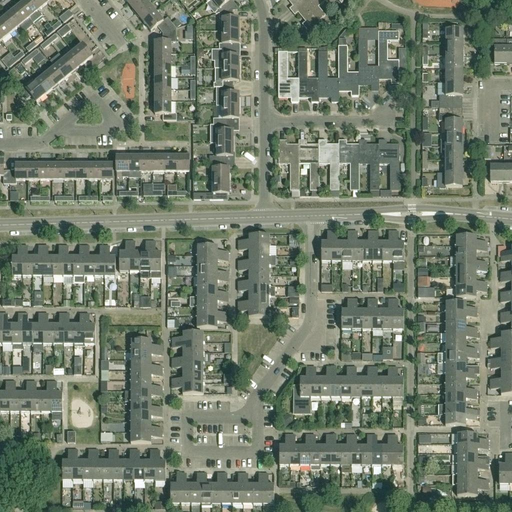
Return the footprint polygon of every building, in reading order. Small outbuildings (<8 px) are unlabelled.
[(27,0),(19,7),(30,19),(39,12),(29,0),(27,0)] [(29,0),(39,12),(48,4),(44,0),(29,0)] [(145,0),(133,0),(129,4),(136,13),(148,4),(145,0)] [(211,0),(212,0),(220,10),(218,12),(220,14),(233,10),(228,3),(231,0),(211,0)] [(295,16),(299,13),(314,0),(313,1),(312,0),(288,0),(294,6),(290,10),(295,16)] [(314,0),(299,13),(307,22),(303,25),(308,32),(319,22),(320,22),(326,17),(319,8),(328,0),(338,0),(341,4),(346,0),(314,0)] [(136,13),(144,23),(156,13),(148,4),(136,13)] [(10,15),(20,27),(30,19),(19,7),(10,15)] [(233,10),(220,14),(220,20),(223,20),(223,32),(239,32),(239,20),(233,20),(233,12),(233,10)] [(69,11),(60,18),(60,19),(64,24),(74,16),(69,11)] [(156,13),(144,23),(151,32),(157,27),(163,35),(176,30),(168,19),(164,22),(156,13)] [(286,23),(295,18),(292,14),(284,19),(286,23)] [(1,22),(11,35),(20,27),(10,15),(1,22)] [(421,25),(435,26),(436,18),(422,17),(421,25)] [(11,35),(1,22),(0,22),(0,40),(2,42),(11,35)] [(52,28),(55,32),(62,26),(59,23),(52,28)] [(72,31),(67,26),(58,33),(58,34),(62,39),(72,31)] [(48,38),(55,32),(52,28),(45,34),(48,38)] [(155,44),(155,55),(171,55),(171,43),(177,43),(176,30),(163,35),(163,43),(155,43),(155,44)] [(446,31),(446,44),(463,44),(463,31),(446,31)] [(220,51),(233,51),(233,45),(239,45),(239,32),(223,32),(223,45),(220,45),(220,51)] [(379,34),(379,69),(379,81),(392,81),(392,86),(399,86),(399,75),(399,69),(399,63),(399,62),(388,62),(388,43),(399,43),(399,33),(379,34)] [(55,35),(49,41),(51,44),(58,39),(55,35)] [(34,43),(36,47),(44,41),(41,37),(34,43)] [(339,40),(339,48),(339,92),(351,92),(351,98),(359,98),(359,87),(359,42),(359,75),(348,75),(348,48),(347,48),(347,40),(339,40)] [(49,41),(41,47),(44,51),(51,44),(49,41)] [(494,66),(506,66),(507,48),(495,48),(495,41),(488,41),(488,53),(494,53),(494,66)] [(379,81),(379,69),(368,69),(368,42),(359,42),(359,87),(372,87),(372,92),(379,92),(379,81)] [(29,53),(36,47),(34,43),(26,49),(29,53)] [(446,44),(446,58),(463,58),(463,44),(446,44)] [(74,52),(84,65),(93,57),(83,45),(74,52)] [(319,54),(320,99),(332,99),(332,104),(339,104),(339,92),(339,48),(339,80),(328,80),(328,48),(323,49),(319,50),(319,54)] [(299,54),(299,99),(312,99),(312,104),(319,104),(319,99),(320,99),(319,54),(319,80),(308,80),(308,54),(307,54),(307,50),(299,50),(299,54)] [(30,56),(33,60),(40,54),(37,51),(30,56)] [(223,70),(239,70),(239,57),(233,57),(233,51),(220,51),(213,51),(213,62),(223,62),(223,70)] [(84,65),(74,52),(64,60),(74,72),(84,65)] [(22,53),(15,59),(18,62),(25,56),(22,53)] [(300,104),(299,99),(299,54),(299,80),(288,80),(288,54),(279,54),(279,100),(292,100),(292,104),(300,104)] [(155,67),(171,67),(171,55),(155,55),(155,67)] [(25,66),(33,60),(30,56),(22,62),(25,66)] [(446,67),(445,57),(432,58),(432,68),(446,67)] [(446,58),(446,70),(463,71),(463,58),(446,58)] [(15,59),(8,65),(10,68),(18,62),(15,59)] [(64,60),(55,68),(65,80),(74,72),(64,60)] [(155,67),(155,79),(171,79),(171,67),(155,67)] [(46,75),(56,88),(65,80),(55,68),(46,75)] [(216,89),(233,89),(233,83),(239,82),(239,70),(223,70),(218,71),(218,82),(216,82),(216,84),(214,84),(214,89),(216,89)] [(446,70),(446,84),(463,84),(463,71),(446,70)] [(46,75),(36,83),(46,95),(56,88),(46,75)] [(156,91),(171,91),(171,79),(155,79),(156,91)] [(19,90),(27,101),(32,97),(37,103),(46,95),(36,83),(27,91),(23,87),(19,90)] [(440,97),(440,103),(453,103),(453,97),(463,98),(463,84),(446,84),(446,97),(440,97)] [(223,107),(240,107),(239,94),(233,94),(233,89),(216,89),(220,89),(220,95),(223,95),(223,107)] [(156,91),(156,103),(171,103),(171,91),(156,91)] [(474,114),(474,102),(465,102),(465,114),(474,114)] [(156,103),(156,115),(163,115),(163,122),(177,122),(177,115),(176,115),(176,104),(171,104),(171,103),(156,103)] [(240,107),(223,107),(223,120),(214,120),(214,126),(228,126),(228,120),(240,120),(240,107)] [(446,122),(446,135),(463,135),(463,122),(453,122),(453,110),(440,110),(440,122),(446,122)] [(228,126),(214,126),(214,133),(217,133),(217,145),(234,145),(234,132),(228,132),(228,126)] [(463,135),(446,135),(446,143),(441,143),(441,148),(463,148),(463,135)] [(300,193),(299,166),(300,166),(299,142),(299,147),(287,147),(287,142),(279,142),(279,166),(291,166),(291,193),(300,193)] [(319,142),(319,147),(307,147),(307,142),(299,142),(300,166),(311,166),(311,192),(313,192),(313,198),(319,198),(319,192),(319,166),(320,166),(319,142)] [(340,165),(340,142),(339,142),(339,147),(327,147),(327,142),(319,142),(320,166),(331,166),(331,192),(340,192),(339,165),(340,165)] [(360,165),(359,147),(347,147),(347,142),(340,142),(340,165),(351,165),(351,192),(359,192),(359,165),(360,165)] [(367,142),(359,142),(359,147),(360,165),(371,165),(371,192),(380,192),(379,165),(380,165),(380,142),(379,142),(379,147),(367,147),(367,142)] [(380,142),(380,165),(391,165),(391,192),(400,192),(400,146),(387,146),(387,142),(380,142)] [(234,145),(217,145),(217,158),(210,158),(210,164),(224,163),(224,158),(234,158),(234,145)] [(446,155),(446,162),(463,162),(463,148),(441,148),(441,155),(446,155)] [(129,173),(129,157),(117,157),(117,173),(123,173),(123,178),(129,178),(129,173)] [(129,157),(129,173),(141,173),(141,157),(129,157)] [(141,157),(141,173),(153,173),(153,157),(141,157)] [(153,157),(153,173),(165,173),(165,157),(153,157)] [(165,157),(165,173),(178,173),(177,157),(165,157)] [(190,173),(190,157),(177,157),(178,173),(190,173)] [(4,162),(0,161),(0,177),(4,178),(4,185),(10,185),(10,172),(4,172),(4,162)] [(446,162),(446,175),(462,175),(463,162),(446,162)] [(224,170),(224,163),(210,164),(210,170),(213,170),(213,182),(229,182),(229,170),(224,170)] [(10,172),(10,185),(16,185),(16,182),(28,182),(28,166),(16,166),(16,172),(10,172)] [(40,166),(28,166),(28,182),(41,182),(40,166)] [(40,166),(41,182),(53,182),(53,166),(40,166)] [(65,166),(53,166),(53,182),(65,182),(65,166)] [(65,166),(65,182),(77,181),(77,166),(65,166)] [(89,166),(77,166),(77,181),(89,181),(89,166)] [(89,166),(89,181),(101,181),(101,166),(89,166)] [(113,166),(101,166),(101,181),(113,181),(113,166)] [(490,184),(504,184),(504,167),(491,167),(490,184)] [(462,189),(462,175),(446,175),(437,175),(437,190),(446,190),(446,189),(462,189)] [(223,195),(229,195),(229,182),(213,182),(213,195),(210,195),(210,201),(223,201),(223,195)] [(144,193),(144,197),(153,197),(153,193),(153,187),(149,187),(149,193),(144,193)] [(322,264),(333,264),(333,243),(333,233),(328,233),(328,243),(322,243),(322,264)] [(338,233),(333,233),(333,243),(333,264),(343,264),(343,244),(338,244),(338,233)] [(348,244),(343,244),(343,264),(353,264),(353,243),(354,233),(349,233),(348,244)] [(363,264),(364,244),(358,244),(358,233),(354,233),(353,243),(353,264),(363,264)] [(369,244),(364,244),(363,264),(374,264),(374,243),(374,233),(369,233),(369,244)] [(384,264),(384,244),(378,244),(378,233),(374,233),(374,243),(374,264),(384,264)] [(389,244),(384,244),(384,264),(394,264),(394,243),(394,233),(389,233),(389,244)] [(394,271),(405,271),(405,243),(399,243),(399,233),(394,233),(394,243),(394,264),(394,271)] [(239,242),(239,247),(270,247),(270,237),(249,237),(249,242),(239,242)] [(457,237),(457,248),(488,248),(488,243),(477,243),(477,238),(457,237)] [(131,274),(131,243),(126,243),(126,253),(120,253),(120,274),(131,274)] [(136,243),(131,243),(131,274),(141,274),(141,254),(136,254),(136,243)] [(151,280),(151,243),(146,243),(146,254),(141,254),(141,274),(141,280),(151,280)] [(156,243),(151,243),(151,280),(162,280),(162,253),(156,253),(156,243)] [(13,278),(23,278),(24,247),(19,247),(19,257),(13,257),(13,278)] [(23,278),(34,278),(34,258),(28,258),(28,247),(24,247),(23,278)] [(34,278),(44,278),(44,247),(39,247),(39,258),(34,258),(34,278)] [(44,247),(44,278),(54,278),(54,258),(49,258),(49,247),(44,247)] [(54,278),(64,278),(64,247),(59,247),(59,258),(54,258),(54,278)] [(69,247),(64,247),(64,278),(64,285),(74,285),(74,284),(75,278),(75,258),(69,258),(69,247)] [(85,285),(85,278),(85,247),(80,247),(80,258),(75,258),(75,278),(74,284),(85,285)] [(90,258),(90,247),(85,247),(85,278),(95,278),(95,258),(90,258)] [(95,278),(105,278),(105,247),(101,247),(101,258),(95,258),(95,278)] [(110,258),(110,247),(105,247),(105,278),(116,279),(116,258),(110,258)] [(239,247),(239,252),(250,252),(250,258),(270,258),(270,247),(239,247)] [(501,258),(511,258),(511,247),(511,248),(511,253),(501,253),(501,258)] [(229,258),(229,253),(218,253),(218,248),(198,248),(198,258),(229,258)] [(457,258),(477,258),(477,253),(488,253),(488,248),(457,248),(457,258)] [(229,263),(229,258),(198,258),(198,269),(218,269),(218,263),(229,263)] [(274,258),(270,258),(250,258),(250,263),(239,263),(239,268),(270,268),(274,268),(274,258)] [(457,258),(457,268),(488,269),(488,264),(477,263),(477,258),(457,258)] [(239,268),(239,273),(250,273),(250,278),(270,278),(270,268),(239,268)] [(457,268),(457,279),(477,279),(477,273),(488,273),(488,269),(457,268)] [(218,269),(198,269),(198,279),(229,279),(229,274),(218,274),(218,269)] [(239,283),(239,288),(270,288),(270,278),(250,278),(250,283),(239,283)] [(229,284),(229,279),(198,279),(198,289),(218,289),(218,284),(229,284)] [(431,289),(431,279),(418,279),(419,289),(431,289)] [(457,279),(456,289),(488,289),(488,284),(477,284),(477,279),(457,279)] [(239,288),(239,293),(250,293),(250,298),(270,298),(276,298),(276,288),(270,288),(239,288)] [(299,288),(291,288),(291,299),(299,298),(299,288)] [(218,289),(198,289),(198,299),(229,299),(229,294),(218,294),(218,289)] [(456,299),(477,300),(477,294),(488,294),(488,289),(456,289),(456,299)] [(239,304),(239,309),(270,309),(270,298),(250,298),(250,304),(239,304)] [(141,309),(151,309),(151,299),(141,299),(141,309)] [(229,304),(229,299),(198,299),(198,309),(218,309),(218,304),(229,304)] [(353,332),(353,301),(348,301),(348,311),(342,311),(342,332),(353,332)] [(358,301),(353,301),(353,332),(363,332),(363,312),(358,312),(358,301)] [(373,332),(373,301),(368,301),(368,312),(363,312),(363,332),(373,332)] [(378,301),(373,301),(373,332),(384,332),(384,312),(378,312),(378,301)] [(394,332),(394,301),(389,301),(389,312),(384,312),(384,332),(394,332)] [(399,301),(394,301),(394,332),(404,332),(404,311),(399,311),(399,301)] [(446,304),(446,314),(478,315),(478,310),(467,310),(467,304),(446,304)] [(229,320),(229,315),(217,315),(218,309),(198,309),(198,319),(229,320)] [(239,309),(239,313),(249,313),(249,319),(270,319),(270,309),(239,309)] [(446,324),(466,325),(466,320),(478,320),(478,315),(446,314),(446,324)] [(3,346),(13,346),(13,326),(8,326),(8,315),(3,315),(3,346)] [(23,352),(24,346),(24,315),(19,315),(19,326),(13,326),(13,346),(13,352),(23,352)] [(24,346),(34,346),(34,326),(29,326),(29,315),(24,315),(24,346)] [(34,346),(44,346),(44,315),(39,315),(39,326),(34,326),(34,346)] [(44,346),(54,346),(54,326),(49,326),(49,315),(44,315),(44,346)] [(54,346),(65,346),(65,315),(60,315),(60,326),(54,326),(54,346)] [(65,346),(75,346),(75,326),(70,326),(70,315),(65,315),(65,346)] [(75,346),(85,346),(85,315),(80,315),(80,326),(75,326),(75,346)] [(96,346),(96,326),(90,326),(90,315),(85,315),(85,346),(96,346)] [(229,324),(229,320),(198,319),(198,330),(218,330),(218,324),(229,324)] [(511,319),(501,319),(501,324),(511,324),(511,330),(511,319)] [(446,324),(446,334),(478,335),(478,330),(466,330),(466,325),(446,324)] [(173,340),(173,345),(182,344),(204,344),(204,334),(183,334),(183,340),(173,340)] [(446,334),(446,345),(466,345),(466,340),(478,340),(478,335),(446,334)] [(511,334),(502,334),(502,340),(491,340),(491,345),(511,345),(511,334)] [(152,342),(132,342),(132,352),(163,352),(163,348),(152,347),(152,342)] [(184,354),(204,355),(204,344),(182,344),(173,345),(173,350),(184,350),(184,354)] [(446,355),(478,355),(478,351),(466,351),(466,345),(446,345),(446,355)] [(511,355),(511,345),(491,345),(491,350),(502,350),(502,355),(511,355)] [(86,355),(86,347),(77,347),(77,355),(86,355)] [(393,361),(393,349),(383,348),(383,361),(393,361)] [(163,357),(163,352),(132,352),(132,362),(152,362),(152,357),(163,357)] [(173,360),(173,365),(182,365),(204,365),(204,355),(184,354),(184,360),(173,360)] [(446,355),(446,365),(466,365),(466,360),(478,360),(478,356),(478,355),(446,355)] [(511,365),(511,355),(502,355),(502,361),(491,361),(491,365),(488,365),(488,366),(511,365)] [(152,362),(132,362),(132,373),(163,373),(163,368),(152,368),(152,362)] [(173,365),(173,370),(183,370),(183,375),(204,375),(204,365),(182,365),(173,365)] [(446,368),(446,376),(477,376),(480,376),(480,369),(469,369),(468,370),(466,370),(466,365),(446,365),(446,368)] [(511,365),(488,366),(488,369),(491,369),(491,370),(502,370),(502,376),(511,375),(511,365)] [(428,366),(418,366),(418,376),(428,376),(428,366)] [(294,388),(294,406),(294,417),(311,417),(311,400),(311,369),(306,369),(306,380),(300,380),(300,388),(294,388)] [(311,400),(321,400),(321,380),(316,380),(316,369),(311,369),(311,400)] [(321,400),(331,400),(331,369),(326,369),(326,380),(321,380),(321,400)] [(331,400),(341,400),(341,380),(336,380),(336,369),(331,369),(331,400)] [(347,380),(341,380),(341,400),(352,400),(352,369),(347,369),(347,380)] [(352,400),(362,400),(362,380),(356,380),(356,369),(352,369),(352,400)] [(362,400),(372,400),(372,369),(367,369),(367,380),(362,380),(362,400)] [(377,369),(372,369),(372,400),(383,400),(383,380),(377,380),(377,369)] [(388,380),(383,380),(383,400),(393,400),(393,369),(388,369),(388,380)] [(398,369),(393,369),(393,400),(403,400),(403,380),(398,380),(398,369)] [(163,378),(163,373),(132,373),(132,383),(151,383),(151,378),(163,378)] [(172,380),(172,385),(183,385),(204,385),(204,375),(183,375),(183,380),(172,380)] [(511,375),(502,376),(502,381),(491,381),(491,386),(511,385),(511,375)] [(446,376),(446,386),(466,386),(466,380),(477,380),(477,376),(446,376)] [(1,414),(11,414),(11,383),(7,383),(6,394),(1,394),(1,414)] [(11,383),(11,414),(22,414),(22,394),(16,394),(16,383),(11,383)] [(22,414),(32,414),(32,383),(27,383),(27,394),(22,394),(22,414)] [(37,383),(32,383),(32,414),(42,414),(42,394),(37,394),(37,383)] [(42,414),(52,414),(53,383),(48,383),(48,394),(42,394),(42,414)] [(52,414),(63,414),(63,393),(57,393),(57,383),(53,383),(52,414)] [(151,388),(151,383),(132,383),(132,393),(162,393),(162,388),(151,388)] [(183,396),(204,396),(204,385),(183,385),(172,385),(172,390),(183,390),(183,396)] [(511,396),(511,385),(491,386),(491,391),(501,391),(501,396),(511,396)] [(446,386),(446,396),(477,396),(477,391),(466,391),(466,386),(446,386)] [(162,398),(162,393),(132,393),(125,393),(125,403),(132,403),(151,403),(151,398),(162,398)] [(446,406),(465,406),(466,401),(476,401),(477,396),(446,396),(446,406)] [(151,409),(151,403),(132,403),(132,414),(162,414),(162,409),(151,409)] [(446,406),(446,416),(476,417),(477,412),(465,411),(465,406),(446,406)] [(162,419),(162,414),(132,414),(132,424),(151,424),(151,419),(162,419)] [(373,425),(374,416),(365,416),(365,425),(373,425)] [(446,427),(466,427),(466,421),(476,421),(476,417),(446,416),(446,427)] [(151,429),(151,424),(132,424),(131,434),(162,434),(162,429),(151,429)] [(162,439),(162,434),(131,434),(131,445),(152,445),(152,439),(162,439)] [(457,435),(457,446),(488,446),(488,441),(478,441),(478,435),(457,435)] [(290,467),(290,436),(286,436),(286,447),(280,447),(280,467),(290,467)] [(295,436),(290,436),(290,467),(301,467),(301,447),(295,447),(295,436)] [(311,467),(311,436),(306,436),(306,447),(301,447),(301,467),(311,467)] [(316,436),(311,436),(311,467),(311,472),(321,472),(321,467),(321,447),(316,447),(316,436)] [(331,467),(331,436),(326,436),(326,447),(321,447),(321,467),(331,467)] [(336,436),(331,436),(331,467),(342,468),(342,448),(336,447),(336,436)] [(352,468),(352,436),(347,436),(347,448),(342,448),(342,468),(352,468)] [(357,436),(352,436),(352,468),(362,468),(362,448),(357,448),(357,436)] [(372,468),(372,437),(368,437),(368,448),(362,448),(362,468),(372,468)] [(377,437),(372,437),(372,468),(382,468),(383,448),(377,448),(377,437)] [(393,468),(393,437),(388,437),(388,448),(383,448),(382,468),(393,468)] [(398,437),(393,437),(393,468),(403,468),(403,447),(398,447),(398,437)] [(457,456),(477,456),(477,451),(488,451),(488,446),(457,446),(457,456)] [(62,482),(73,482),(73,451),(68,451),(68,462),(63,462),(62,482)] [(73,482),(83,483),(83,463),(78,463),(78,451),(73,451),(73,482)] [(83,463),(83,483),(94,483),(94,451),(89,451),(89,463),(83,463)] [(94,483),(104,483),(104,463),(98,463),(99,452),(94,451),(94,483)] [(104,483),(114,483),(114,452),(109,452),(109,463),(104,463),(104,483)] [(114,452),(114,483),(124,483),(124,463),(119,463),(119,452),(114,452)] [(124,483),(135,483),(135,452),(130,452),(130,463),(124,463),(124,483)] [(135,452),(135,483),(145,483),(145,463),(140,463),(140,452),(135,452)] [(145,483),(155,483),(155,452),(150,452),(150,463),(145,463),(145,483)] [(155,483),(165,483),(166,483),(166,462),(160,462),(160,452),(155,452),(155,483)] [(509,486),(509,455),(505,455),(504,466),(499,466),(499,486),(509,486)] [(477,459),(477,456),(457,456),(457,466),(488,466),(489,466),(489,458),(478,458),(477,459)] [(457,476),(477,476),(477,471),(488,471),(488,466),(457,466),(457,476)] [(171,506),(182,506),(182,475),(177,475),(177,485),(171,485),(171,506)] [(182,506),(192,506),(192,486),(187,486),(187,475),(182,475),(182,506)] [(192,506),(202,506),(202,475),(197,475),(197,486),(192,486),(192,506)] [(202,506),(212,506),(212,486),(207,486),(207,475),(202,475),(202,506)] [(212,506),(222,506),(222,475),(218,475),(218,486),(212,486),(212,506)] [(222,506),(233,506),(233,486),(227,486),(227,475),(222,475),(222,506)] [(233,506),(243,506),(243,475),(238,475),(238,486),(233,486),(233,506)] [(243,506),(253,506),(253,486),(248,486),(248,475),(243,475),(243,506)] [(253,506),(264,506),(264,475),(259,475),(259,486),(253,486),(253,506)] [(264,475),(264,506),(274,506),(274,486),(268,486),(269,475),(264,475)] [(453,486),(457,486),(488,486),(488,482),(477,482),(477,476),(457,476),(457,477),(453,477),(453,486)] [(488,486),(457,486),(457,497),(477,497),(477,491),(488,491),(488,486)]
